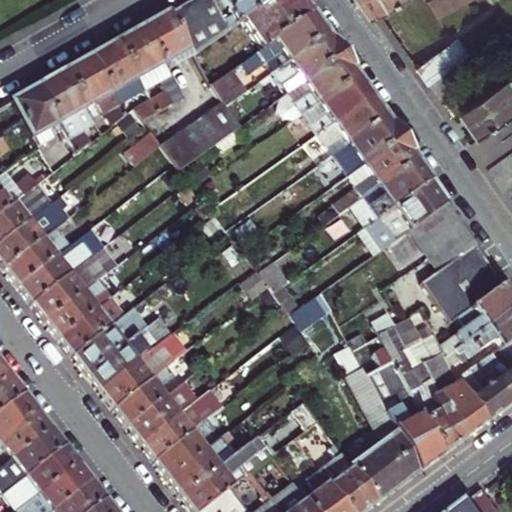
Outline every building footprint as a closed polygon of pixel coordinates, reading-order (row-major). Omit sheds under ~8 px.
[(210,0),(194,0),(168,15),(188,52),(189,51),(192,58),(221,37),(230,31),(224,21),(221,18),(210,0)] [(220,0),(231,18),(224,21),(230,31),(236,26),(241,23),(272,0),(220,0)] [(272,0),(241,23),(261,51),(310,16),(297,0),(272,0)] [(370,0),(378,11),(396,0),(370,0)] [(430,0),(439,14),(465,0),(430,0)] [(173,59),(188,52),(168,15),(153,23),(173,59)] [(220,107),(222,111),(245,94),(237,83),(255,70),(262,64),(271,77),(325,38),(310,16),(261,51),(209,89),(220,107)] [(163,66),(173,59),(153,23),(142,29),(163,66)] [(143,92),(157,84),(163,95),(149,103),(156,115),(182,100),(166,72),(163,66),(142,29),(116,44),(143,92)] [(271,77),(285,97),(339,59),(325,38),(271,77)] [(462,61),(471,55),(458,39),(419,67),(431,84),(432,82),(462,61)] [(116,107),(143,92),(116,44),(89,58),(116,107)] [(177,66),(192,58),(189,51),(188,52),(173,59),(177,66)] [(84,111),(94,105),(109,130),(123,119),(116,107),(89,58),(63,73),(84,111)] [(163,66),(166,72),(177,66),(173,59),(163,66)] [(293,122),(300,117),(354,79),(339,59),(285,97),(278,102),(275,112),(281,121),(293,122)] [(466,107),(478,99),(472,91),(480,86),(462,61),(432,82),(455,115),(466,107)] [(255,70),(263,82),(271,77),(262,64),(255,70)] [(66,140),(80,133),(88,146),(99,138),(84,111),(63,73),(37,87),(58,125),(66,140)] [(511,74),(478,99),(466,107),(484,135),(495,127),(511,115),(511,74)] [(300,117),(315,138),(368,100),(354,79),(300,117)] [(38,147),(53,139),(48,131),(58,125),(37,87),(10,103),(31,140),(33,139),(38,147)] [(338,136),(346,147),(383,120),(368,100),(315,138),(322,148),(338,136)] [(139,124),(156,115),(149,103),(131,114),(139,124)] [(222,141),(237,131),(222,111),(220,107),(205,117),(222,141)] [(511,115),(495,127),(504,139),(511,132),(511,115)] [(208,151),(222,141),(205,117),(191,126),(208,151)] [(330,158),(345,180),(398,142),(383,120),(346,147),(330,158)] [(53,139),(53,146),(66,140),(58,125),(48,131),(53,139)] [(193,162),(208,151),(191,126),(176,137),(193,162)] [(511,152),(511,151),(511,132),(504,139),(495,127),(484,135),(472,143),(490,168),(511,152)] [(137,166),(159,150),(149,136),(126,154),(137,166)] [(177,173),(193,162),(176,137),(159,150),(172,167),(177,173)] [(66,140),(53,146),(63,165),(75,156),(66,140)] [(0,158),(8,152),(0,141),(0,158)] [(337,217),(347,211),(413,164),(398,142),(345,180),(353,192),(331,208),(337,217)] [(490,168),(497,179),(511,168),(511,152),(490,168)] [(188,170),(199,184),(208,177),(197,164),(188,170)] [(347,211),(362,231),(428,184),(413,164),(347,211)] [(511,168),(497,179),(505,190),(511,184),(511,168)] [(209,182),(216,191),(229,182),(223,173),(209,182)] [(0,191),(10,184),(3,175),(0,177),(0,191)] [(13,188),(10,184),(0,191),(0,214),(35,187),(26,177),(13,188)] [(196,191),(202,200),(213,194),(207,184),(196,191)] [(378,254),(407,233),(444,207),(428,184),(362,231),(378,254)] [(0,243),(50,205),(35,187),(0,214),(0,243)] [(177,194),(186,206),(195,200),(185,188),(177,194)] [(51,232),(45,224),(75,201),(68,191),(50,205),(0,243),(0,269),(1,271),(51,232)] [(193,211),(202,223),(209,218),(200,206),(193,211)] [(425,260),(435,275),(472,248),(444,207),(407,233),(425,260)] [(200,230),(207,239),(220,229),(213,220),(200,230)] [(1,271),(14,289),(67,248),(53,231),(51,232),(1,271)] [(354,236),(371,259),(378,254),(362,231),(354,236)] [(28,306),(100,251),(87,234),(68,249),(67,248),(14,289),(28,306)] [(435,275),(417,285),(447,326),(455,320),(501,288),(472,248),(435,275)] [(101,250),(100,251),(28,306),(42,324),(96,282),(105,276),(99,268),(108,260),(101,250)] [(222,256),(231,268),(239,262),(229,250),(222,256)] [(99,268),(105,276),(115,268),(108,260),(99,268)] [(270,265),(255,275),(255,276),(266,290),(267,291),(271,295),(281,288),(284,286),(270,265)] [(239,289),(250,303),(266,290),(255,276),(239,289)] [(42,324),(56,341),(110,300),(104,292),(96,282),(42,324)] [(280,309),(288,319),(298,312),(281,288),(271,295),(280,309)] [(455,320),(462,330),(436,349),(442,360),(451,353),(452,352),(511,309),(511,303),(501,288),(455,320)] [(258,300),(264,308),(273,302),(267,293),(258,300)] [(312,301),(323,317),(328,313),(319,297),(312,301)] [(69,359),(123,318),(110,300),(56,341),(69,359)] [(294,327),(299,334),(323,317),(312,301),(298,312),(288,319),(294,327)] [(461,355),(466,361),(492,343),(498,351),(511,341),(511,309),(452,352),(456,358),(461,355)] [(131,312),(123,318),(69,359),(74,366),(90,386),(97,395),(169,339),(155,321),(144,330),(131,312)] [(294,354),(306,344),(294,328),(282,338),(294,354)] [(382,351),(440,458),(461,443),(477,432),(484,427),(453,382),(447,370),(442,360),(431,365),(412,332),(398,340),(393,330),(376,339),(382,351)] [(347,349),(350,354),(365,346),(360,337),(345,345),(347,349)] [(164,370),(182,356),(169,339),(97,395),(110,412),(164,370)] [(488,358),(511,390),(511,341),(498,351),(488,358)] [(331,358),(343,380),(359,372),(350,354),(347,349),(331,358)] [(382,351),(371,357),(378,371),(363,379),(415,476),(440,458),(382,351)] [(442,360),(447,370),(458,363),(451,353),(442,360)] [(453,382),(484,427),(511,405),(511,390),(488,358),(453,382)] [(0,385),(9,378),(0,366),(0,385)] [(124,429),(163,399),(157,391),(171,380),(164,370),(110,412),(124,429)] [(359,372),(343,380),(379,446),(347,469),(375,505),(415,476),(363,379),(359,372)] [(0,385),(0,412),(22,396),(9,378),(0,385)] [(163,399),(124,429),(137,447),(195,403),(181,385),(163,399)] [(221,411),(208,393),(199,399),(195,403),(137,447),(151,465),(198,428),(206,423),(221,411)] [(0,440),(36,413),(22,396),(0,412),(0,440)] [(288,415),(298,428),(310,419),(300,406),(288,415)] [(0,455),(4,452),(10,461),(49,431),(36,413),(0,440),(0,455)] [(298,428),(303,434),(314,425),(310,419),(298,428)] [(164,482),(204,452),(198,444),(206,438),(213,432),(206,423),(198,428),(151,465),(164,482)] [(237,469),(261,450),(276,440),(269,430),(233,458),(218,469),(178,500),(187,511),(200,511),(227,492),(244,479),(244,478),(237,469)] [(0,468),(0,495),(0,496),(63,449),(49,431),(10,461),(1,467),(0,468)] [(198,444),(204,452),(212,446),(206,438),(198,444)] [(164,482),(178,500),(218,469),(212,461),(226,450),(219,440),(212,446),(204,452),(164,482)] [(292,441),(282,449),(297,469),(307,461),(292,441)] [(334,461),(316,474),(343,511),(365,511),(375,505),(347,469),(331,448),(327,452),(334,461)] [(12,511),(14,511),(76,466),(63,449),(0,496),(12,511)] [(212,461),(218,469),(233,458),(226,450),(212,461)] [(237,469),(244,478),(249,475),(268,460),(261,450),(237,469)] [(0,455),(0,465),(1,467),(10,461),(4,452),(0,455)] [(76,466),(14,511),(53,511),(90,484),(76,466)] [(343,511),(316,474),(311,478),(307,474),(301,478),(304,483),(293,490),(294,491),(308,511),(343,511)] [(244,478),(244,479),(258,498),(263,494),(249,475),(244,478)] [(304,483),(301,478),(298,475),(288,483),(293,490),(304,483)] [(89,511),(103,501),(90,484),(53,511),(89,511)] [(293,490),(291,488),(270,503),(276,511),(308,511),(294,491),(293,490)] [(241,511),(227,492),(200,511),(241,511)] [(258,498),(264,506),(256,511),(276,511),(270,503),(263,494),(258,498)] [(494,511),(482,495),(458,511),(494,511)] [(111,511),(103,501),(89,511),(111,511)]
